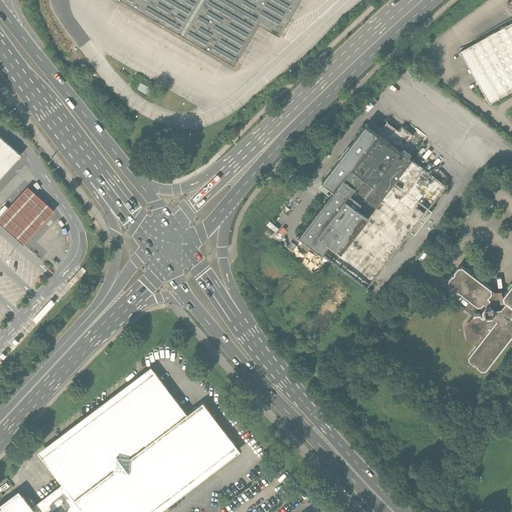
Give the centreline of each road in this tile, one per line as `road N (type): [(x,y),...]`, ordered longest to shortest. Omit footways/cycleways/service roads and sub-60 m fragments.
road 1 (primary): [(188,300),(314,440),(336,452)]
road 2 (primary): [(136,181),(9,22)]
road 3 (primary): [(0,49),(109,189)]
road 4 (primary): [(336,452),(235,316)]
road 5 (tertiary): [(225,207),(321,88)]
road 6 (secondary): [(0,425),(103,313)]
road 7 (tertiary): [(321,88),(417,0)]
road 8 (tertiary): [(321,88),(225,174)]
